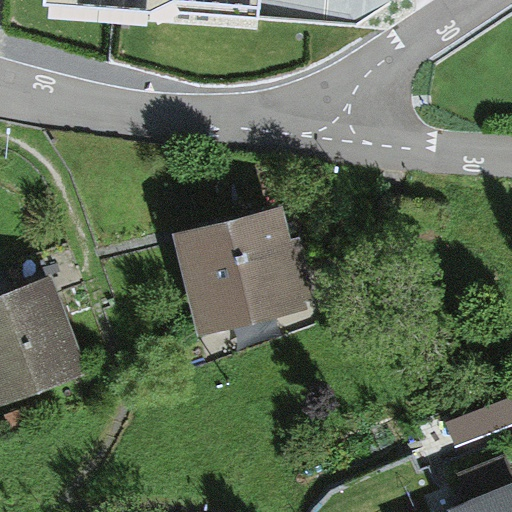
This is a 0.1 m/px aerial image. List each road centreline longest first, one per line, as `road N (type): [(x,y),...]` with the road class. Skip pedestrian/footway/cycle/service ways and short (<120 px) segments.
road 1 (unclassified): [(0,108),(343,142)]
road 2 (unclassified): [(343,142),(344,117),(367,75),(475,0)]
road 3 (residential): [(343,142),(511,148)]
